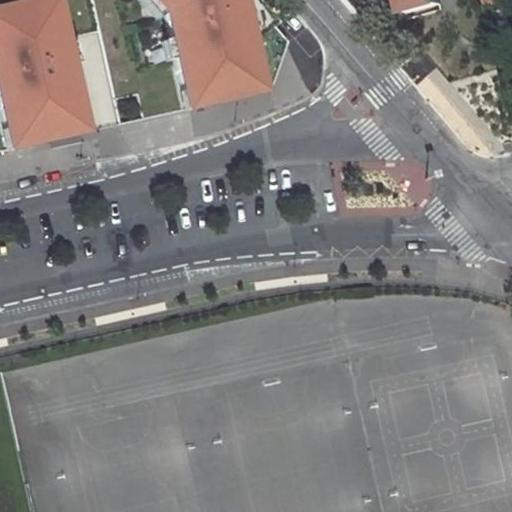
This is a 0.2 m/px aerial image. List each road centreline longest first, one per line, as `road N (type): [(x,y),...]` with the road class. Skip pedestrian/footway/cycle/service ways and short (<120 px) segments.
road 1 (unclassified): [(0,295),(229,244),(346,232),(440,234),(496,213)]
road 2 (unclassified): [(276,140),(0,209)]
road 3 (unclassified): [(422,136),(276,140)]
